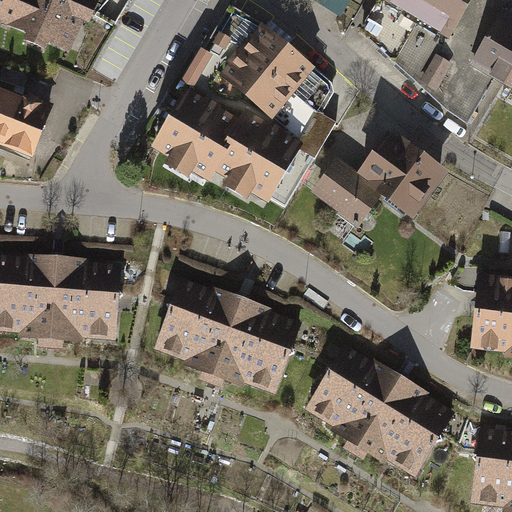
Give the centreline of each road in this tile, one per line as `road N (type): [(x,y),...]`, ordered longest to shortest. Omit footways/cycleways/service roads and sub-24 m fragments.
road 1 (residential): [(69,204),(191,221),(255,244),(479,389),(511,400)]
road 2 (residential): [(267,0),(304,23),(437,145),(511,186)]
road 3 (residential): [(193,0),(69,204)]
